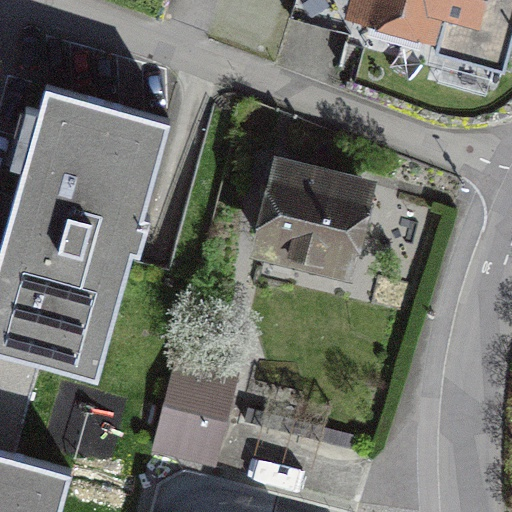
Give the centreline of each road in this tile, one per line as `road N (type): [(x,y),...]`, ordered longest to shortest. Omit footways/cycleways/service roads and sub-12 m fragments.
road 1 (residential): [(28,0),(511,173)]
road 2 (residential): [(511,244),(473,385),(472,511)]
